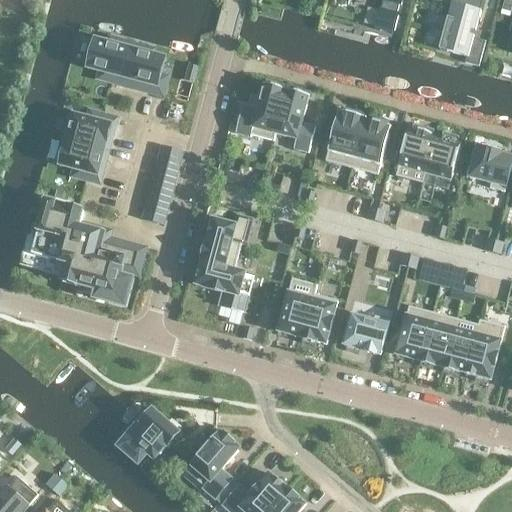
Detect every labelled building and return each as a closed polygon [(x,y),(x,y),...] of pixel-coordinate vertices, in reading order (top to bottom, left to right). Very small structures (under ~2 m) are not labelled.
[(375,0),(383,2),(381,10),(379,10),(374,31),(394,35),(400,15),(398,14),(400,6),(402,7),(403,0),(375,0)] [(432,0),(432,1),(451,7),(448,19),(439,51),(467,59),(465,65),(479,68),(486,43),(474,40),(481,13),(481,12),(483,0),(432,0)] [(123,80),(132,46),(109,39),(108,44),(95,40),(87,70),(98,73),(96,81),(113,86),(115,78),(123,80)] [(155,52),(132,46),(123,80),(159,89),(167,59),(154,56),(155,52)] [(198,68),(190,66),(186,83),(194,85),(198,68)] [(276,136),(288,91),(286,90),(287,87),(268,82),(267,86),(264,85),(256,113),(243,109),(236,135),(251,139),(252,137),(274,143),(276,136)] [(299,94),(288,91),(276,136),(296,141),(294,151),(311,155),(318,129),(305,126),(313,94),(300,90),(299,94)] [(352,170),(366,119),(363,119),(364,115),(344,109),(343,113),(339,112),(326,163),(352,170)] [(74,116),(67,141),(105,152),(112,126),(103,123),(105,115),(89,111),(87,119),(74,116)] [(378,177),(389,137),(393,124),(376,120),(375,124),(366,121),(367,120),(366,119),(352,170),(378,177)] [(427,176),(438,137),(433,136),(435,132),(414,126),(413,130),(409,129),(396,178),(424,185),(426,176),(427,176)] [(442,138),(438,137),(427,176),(451,183),(462,143),(459,143),(460,138),(443,134),(442,138)] [(98,178),(105,152),(67,141),(60,168),(73,171),(71,179),(87,183),(89,175),(98,178)] [(164,226),(184,152),(161,146),(142,220),(164,226)] [(490,190),(505,194),(511,167),(511,158),(504,156),(501,155),(502,151),(482,146),(481,150),(477,149),(469,180),(491,185),(490,190)] [(237,186),(239,178),(227,175),(225,183),(237,186)] [(279,197),(281,189),(269,186),(267,194),(279,197)] [(304,204),(312,206),(315,194),(307,192),(304,204)] [(140,279),(148,249),(106,238),(107,236),(80,229),(84,213),(48,204),(34,258),(68,267),(63,284),(118,298),(124,274),(140,279)] [(375,223),(378,211),(370,209),(367,221),(375,223)] [(383,225),(386,213),(378,211),(375,223),(383,225)] [(212,218),(201,261),(202,261),(236,270),(242,247),(247,248),(255,220),(237,216),(235,224),(212,218)] [(306,229),(298,227),(295,239),(303,241),(306,229)] [(439,227),(436,239),(444,241),(447,229),(439,227)] [(488,241),(485,252),(493,254),(496,243),(488,241)] [(362,244),(354,242),(351,254),(359,256),(362,244)] [(504,245),(496,243),(493,254),(501,256),(504,245)] [(289,257),(291,249),(279,246),(277,254),(289,257)] [(412,257),(404,255),(401,267),(408,269),(412,257)] [(419,259),(412,257),(408,269),(416,271),(419,259)] [(202,261),(195,288),(223,295),(220,308),(245,315),(249,300),(240,297),(246,275),(235,272),(236,270),(202,261)] [(301,340),(315,286),(291,280),(276,333),(300,339),(300,340),(301,340)] [(315,296),(318,287),(315,286),(301,340),(300,344),(315,348),(316,344),(317,344),(327,347),(339,302),(315,296)] [(452,291),(450,299),(462,302),(464,294),(452,291)] [(464,294),(462,302),(474,305),(476,297),(464,294)] [(420,363),(433,314),(409,308),(396,357),(420,363)] [(444,370),(457,321),(433,314),(420,363),(421,363),(420,368),(433,372),(434,367),(444,370)] [(374,323),(352,317),(344,347),(347,348),(346,353),(359,356),(361,351),(381,357),(390,322),(375,318),(374,323)] [(467,376),(482,322),(480,322),(479,327),(457,321),(444,370),(443,374),(456,378),(457,373),(467,376)] [(491,382),(505,329),(482,322),(467,376),(476,378),(475,383),(488,386),(490,382),(491,382)] [(168,451),(182,434),(153,409),(140,424),(138,423),(116,449),(139,468),(148,458),(155,463),(166,450),(168,451)] [(222,433),(191,469),(209,484),(203,491),(216,501),(233,481),(223,472),(242,450),(222,433)] [(203,435),(192,447),(197,451),(208,439),(203,435)] [(15,441),(6,452),(12,457),(22,446),(15,441)] [(241,511),(269,511),(289,490),(270,474),(251,496),(240,487),(223,508),(227,511),(241,511),(242,511),(241,511)] [(56,476),(47,487),(53,492),(62,482),(56,476)] [(17,479),(0,498),(0,511),(25,511),(39,497),(17,479)] [(62,482),(53,492),(60,498),(69,487),(62,482)] [(302,511),(307,506),(289,490),(269,511),(302,511)] [(68,511),(57,502),(48,511),(68,511)]
